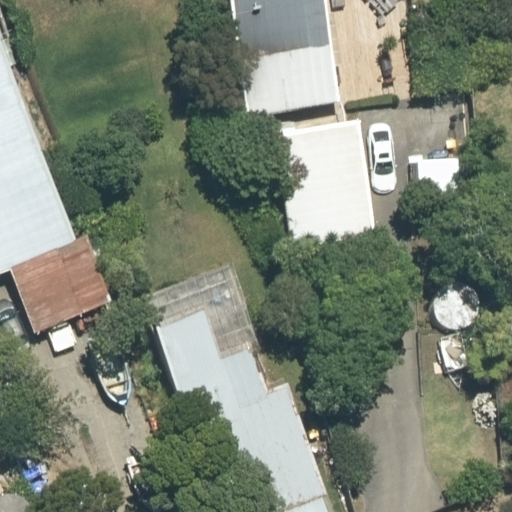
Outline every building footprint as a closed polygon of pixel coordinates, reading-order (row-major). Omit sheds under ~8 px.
[(212,0),(239,129),(332,111),(309,0),(212,0)] [(0,101),(0,281),(64,255),(0,101)] [(373,240),(350,126),(271,139),(290,254),(373,240)] [(199,208),(191,174),(140,186),(148,220),(199,208)] [(317,511),(277,404),(255,413),(236,364),(204,376),(187,329),(139,348),(181,457),(187,454),(204,496),(210,494),(216,511),(317,511)] [(7,481),(0,484),(0,504),(0,505),(15,498),(7,481)]
